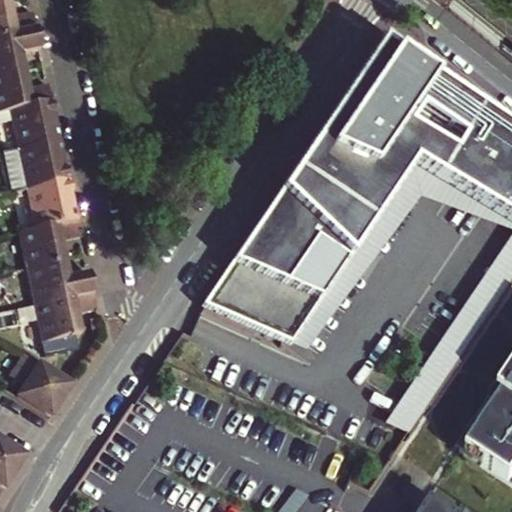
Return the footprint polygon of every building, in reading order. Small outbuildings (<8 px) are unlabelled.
[(0,0),(0,40),(34,32),(31,16),(11,20),(6,0),(0,0)] [(0,78),(23,73),(19,57),(39,53),(34,32),(0,40),(0,78)] [(511,283),(511,137),(376,46),(207,298),(310,344),(446,212),(511,236),(385,425),(407,440),(511,283)] [(0,116),(8,114),(50,105),(47,88),(27,92),(23,73),(0,78),(0,116)] [(16,154),(59,144),(50,105),(8,114),(16,154)] [(25,195),(68,186),(59,144),(16,154),(25,195)] [(34,234),(76,225),(68,186),(25,195),(34,234)] [(26,274),(64,266),(60,246),(80,242),(76,225),(34,234),(18,238),(26,274)] [(33,310),(92,297),(87,277),(68,282),(64,266),(26,274),(33,310)] [(41,347),(80,339),(75,318),(95,314),(92,297),(33,310),(41,347)] [(48,422),(69,388),(21,358),(8,379),(22,389),(15,400),(48,422)] [(511,373),(460,452),(511,487),(511,373)] [(0,494),(23,459),(0,444),(0,494)] [(437,511),(425,503),(419,511),(437,511)]
